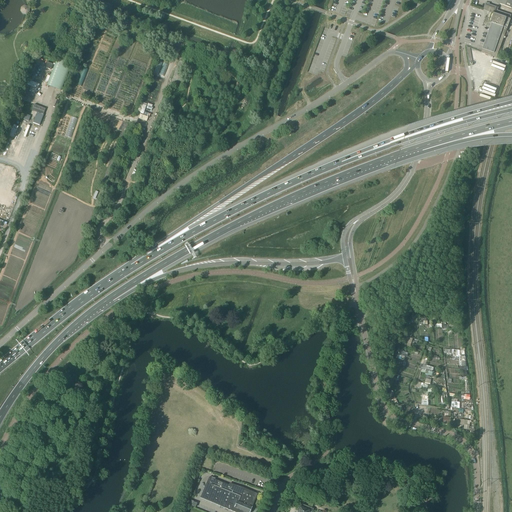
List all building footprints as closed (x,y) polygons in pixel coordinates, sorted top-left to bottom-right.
[(511,0),(501,0),(501,1),(499,7),(511,11),(511,6),(511,0)] [(486,4),(484,10),(493,13),(493,14),(510,20),(511,20),(510,19),(511,16),(498,11),(499,8),(495,7),(487,4),(486,4)] [(29,13),(30,9),(28,6),(26,6),(24,5),(21,8),(20,11),(22,14),(25,15),(26,15),(29,13)] [(489,12),(484,25),(490,27),(481,53),(497,58),(510,20),(493,14),(489,12)] [(47,85),(61,90),(71,64),(57,59),(51,74),(47,85)] [(45,109),(40,107),(34,105),(32,110),(37,112),(33,123),(39,126),(45,109)] [(222,507),(233,511),(249,511),(250,511),(251,511),(252,510),(251,510),(252,507),(257,494),(242,488),(241,490),(209,477),(206,483),(200,498),(201,498),(206,500),(211,502),(211,503),(216,505),(217,505),(222,507)] [(417,495),(421,499),(427,494),(422,489),(417,495)] [(337,498),(340,503),(347,498),(343,493),(337,498)]
